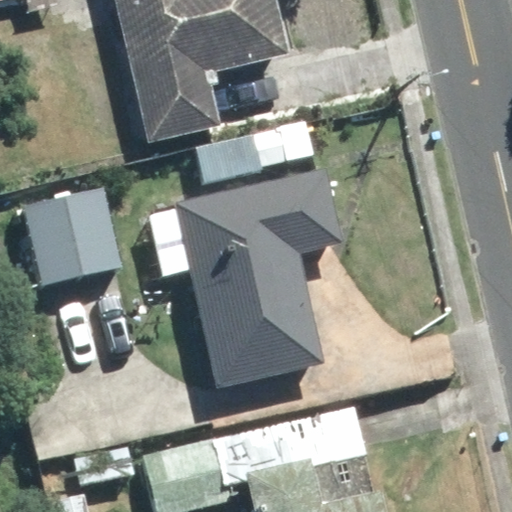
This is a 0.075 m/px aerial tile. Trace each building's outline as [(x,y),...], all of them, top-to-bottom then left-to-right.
[(40,0),(0,0),(0,11),(15,8),(19,28),(45,23),(40,0)] [(98,0),(133,157),(210,140),(197,83),(277,66),(262,0),(98,0)] [(297,127),(239,140),(247,177),(305,165),(297,127)] [(313,179),(158,215),(202,400),(313,374),(288,269),(332,259),(313,179)] [(100,195),(8,213),(26,301),(118,283),(100,195)] [(208,498),(230,493),(234,511),(368,511),(346,417),(197,452),(208,498)] [(206,511),(194,450),(129,463),(138,511),(206,511)] [(56,464),(61,496),(121,485),(116,454),(56,464)] [(76,511),(74,502),(41,511),(76,511)]
